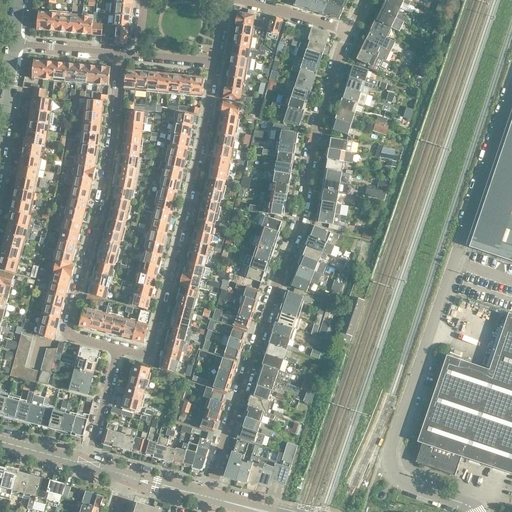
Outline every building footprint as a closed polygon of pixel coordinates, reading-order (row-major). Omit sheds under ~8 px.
[(329,2),(324,0),(295,0),(294,6),(323,14),(329,2)] [(324,0),(329,2),(343,9),(347,0),(324,0)] [(382,7),(380,10),(406,23),(408,19),(398,14),(401,8),(384,0),(384,1),(383,2),(381,5),(382,7)] [(384,0),(401,8),(404,3),(410,6),(412,2),(408,0),(384,0)] [(109,13),(114,14),(132,16),(133,5),(115,3),(110,2),(110,8),(109,13)] [(329,2),(323,14),(339,19),(343,9),(329,2)] [(441,14),(445,5),(439,3),(435,12),(441,14)] [(238,23),(238,24),(255,27),(255,26),(253,26),(255,20),(263,22),(261,29),(264,29),(268,30),(272,17),(248,10),(248,14),(238,12),(236,23),(238,23)] [(376,19),(375,20),(392,28),(394,23),(404,27),(406,23),(380,10),(378,15),(377,15),(375,18),(376,19)] [(44,12),(39,12),(38,22),(34,22),(34,28),(37,29),(48,30),(50,13),(50,12),(44,12)] [(50,13),(48,30),(59,31),(61,13),(57,13),(50,13)] [(61,13),(59,31),(70,33),(72,14),(61,13)] [(431,21),(438,24),(442,16),(434,13),(431,21)] [(72,14),(70,33),(81,34),(83,16),(82,16),(72,14)] [(132,16),(114,14),(113,26),(117,26),(131,27),(132,16)] [(83,16),(81,34),(92,35),(93,23),(94,17),(89,16),(89,17),(83,16)] [(267,33),(266,38),(277,41),(278,36),(279,36),(283,20),(272,17),(268,30),(267,33)] [(373,26),(371,30),(387,38),(392,28),(375,20),(375,21),(374,21),(372,24),(373,26)] [(93,23),(92,35),(102,36),(103,24),(98,24),(93,23)] [(238,24),(236,35),(253,38),(255,27),(238,24)] [(117,26),(115,42),(115,43),(127,44),(128,33),(130,33),(131,27),(117,26)] [(308,27),(305,34),(303,33),(302,38),(310,41),(325,46),(330,33),(308,27)] [(365,39),(366,39),(391,51),(396,42),(387,38),(371,30),(369,34),(368,34),(366,37),(367,38),(365,39)] [(236,35),(234,45),(251,48),(253,38),(236,35)] [(363,46),(362,49),(378,57),(383,60),(387,61),(391,51),(366,39),(366,40),(364,41),(363,44),(363,46)] [(291,46),(298,48),(299,48),(322,55),(325,46),(310,41),(308,46),(300,43),(293,40),(291,45),(291,46)] [(428,57),(432,47),(422,43),(418,52),(428,57)] [(279,44),(277,52),(282,53),(284,54),(285,50),(282,50),(283,45),(279,44)] [(234,45),(232,56),(255,60),(258,61),(258,55),(265,54),(266,50),(261,50),(255,49),(251,48),(234,45)] [(322,55),(299,48),(296,58),(319,65),(322,55)] [(362,49),(361,50),(360,51),(358,53),(359,55),(357,59),(362,62),(360,66),(377,72),(383,60),(378,57),(362,49)] [(417,55),(415,60),(420,63),(423,57),(417,55)] [(253,70),(255,60),(232,56),(231,67),(253,70)] [(296,58),(295,62),(293,67),(316,74),(319,65),(296,58)] [(32,78),(33,78),(35,78),(35,79),(43,80),(45,61),(34,60),(32,78)] [(45,61),(43,80),(54,81),(56,62),(45,61)] [(56,62),(54,81),(65,82),(66,63),(56,62)] [(66,63),(65,82),(75,83),(77,64),(66,63)] [(77,64),(75,83),(86,84),(88,66),(77,64)] [(88,66),(86,84),(97,85),(99,67),(88,66)] [(352,66),(349,77),(365,82),(369,84),(377,86),(378,82),(367,78),(368,72),(352,66)] [(99,67),(97,85),(105,86),(105,85),(109,86),(110,68),(99,67)] [(231,67),(229,78),(246,81),(247,75),(250,76),(251,74),(257,76),(258,71),(253,70),(231,67)] [(316,74),(293,67),(292,71),(299,73),(297,79),(313,84),(316,74)] [(126,70),(125,88),(127,88),(127,89),(131,89),(131,93),(135,93),(136,90),(138,71),(126,70)] [(138,71),(136,90),(147,91),(149,72),(148,72),(147,71),(143,70),(142,72),(138,71)] [(272,71),(270,79),(276,81),(278,73),(276,72),(272,71)] [(149,72),(147,91),(158,92),(160,74),(159,73),(158,72),(155,72),(153,73),(149,72)] [(160,74),(158,92),(169,93),(171,75),(170,75),(169,73),(166,73),(165,74),(160,74)] [(171,75),(169,93),(180,94),(182,76),(181,76),(180,74),(177,74),(175,75),(171,75)] [(182,76),(180,94),(191,95),(193,77),(192,77),(192,75),(188,75),(187,76),(182,76)] [(193,77),(191,95),(197,96),(197,95),(203,96),(204,78),(193,77)] [(349,77),(346,88),(368,95),(370,88),(373,89),(375,85),(369,84),(365,82),(349,77)] [(227,88),(242,91),(244,91),(246,81),(229,78),(227,88)] [(282,85),(286,86),(310,93),(313,84),(297,79),(296,84),(284,80),(282,85)] [(269,81),(267,89),(271,91),(272,85),(275,86),(276,83),(273,82),(269,81)] [(310,93),(286,86),(285,90),(293,92),(291,98),(307,103),(310,93)] [(35,88),(34,96),(46,97),(46,92),(47,90),(39,89),(35,88)] [(227,89),(225,88),(223,99),(241,102),(249,103),(250,99),(241,97),(242,91),(227,88),(227,89)] [(346,88),(342,98),(364,105),(368,95),(346,88)] [(392,102),(394,96),(396,93),(389,90),(386,100),(392,102)] [(33,98),(31,110),(55,114),(58,114),(59,110),(53,110),(54,109),(51,108),(52,104),(51,104),(51,101),(33,98)] [(276,99),(275,104),(304,112),(307,103),(291,98),(290,103),(276,99)] [(342,98),(339,109),(355,114),(362,116),(366,106),(364,105),(342,98)] [(85,99),(84,111),(102,113),(102,112),(103,112),(104,106),(102,106),(103,101),(95,100),(85,99)] [(224,102),(222,113),(239,116),(241,104),(227,101),(227,102),(224,102)] [(275,104),(272,103),(271,108),(287,112),(283,123),(284,123),(299,126),(301,121),(301,122),(304,112),(275,104)] [(190,107),(189,112),(199,114),(200,109),(190,106),(190,107)] [(335,119),(356,126),(358,122),(353,121),(355,114),(339,109),(336,119),(335,119)] [(31,110),(30,121),(49,125),(54,125),(55,114),(31,110)] [(84,111),(83,122),(101,124),(101,123),(102,123),(103,117),(101,117),(102,113),(84,111)] [(125,116),(125,122),(144,124),(144,116),(144,113),(127,111),(127,116),(125,116)] [(177,112),(174,123),(192,127),(193,122),(194,122),(195,117),(194,117),(194,116),(177,112)] [(220,118),(219,123),(237,126),(239,116),(222,113),(221,118),(220,118)] [(335,119),(332,130),(348,135),(349,132),(350,132),(351,129),(355,130),(356,126),(335,119)] [(389,125),(386,124),(377,121),(376,120),(373,131),(383,134),(386,135),(389,125)] [(30,121),(28,133),(56,138),(56,133),(48,131),(49,125),(30,121)] [(83,122),(82,133),(99,135),(99,134),(101,134),(101,128),(100,128),(101,124),(83,122)] [(144,124),(125,122),(124,128),(126,128),(125,133),(142,135),(143,129),(144,124)] [(511,122),(493,178),(511,184),(511,122)] [(174,123),(172,134),(191,138),(192,132),(191,132),(192,127),(174,123)] [(219,130),(218,134),(235,137),(237,126),(219,123),(218,130),(219,130)] [(292,128),(274,124),(273,130),(276,130),(275,135),(281,137),(280,142),(296,145),(298,134),(292,133),(292,128)] [(24,143),(25,144),(43,147),(45,148),(46,141),(55,142),(56,138),(28,133),(27,138),(26,137),(25,138),(24,143)] [(82,133),(80,144),(98,147),(98,140),(100,140),(100,135),(99,135),(82,133)] [(123,137),(122,143),(141,146),(142,135),(125,133),(125,138),(123,137)] [(172,134),(170,144),(187,148),(188,144),(190,144),(191,138),(172,134)] [(215,140),(214,144),(233,148),(234,142),(235,137),(218,134),(217,140),(215,140)] [(329,147),(329,148),(346,151),(351,152),(352,142),(348,141),(331,138),(330,143),(329,144),(329,147)] [(274,141),(272,151),(294,155),(296,145),(280,142),(274,141)] [(123,149),(122,155),(139,158),(141,146),(122,143),(122,149),(123,149)] [(25,144),(22,155),(41,159),(43,159),(45,158),(46,154),(44,152),(45,148),(43,147),(25,144)] [(80,147),(78,154),(97,158),(98,152),(97,151),(98,147),(80,144),(80,147)] [(170,144),(168,155),(186,160),(188,154),(186,154),(187,148),(170,144)] [(215,151),(214,156),(231,159),(233,148),(214,144),(213,151),(215,151)] [(375,157),(380,158),(384,147),(379,145),(375,157)] [(401,150),(385,147),(383,158),(397,161),(401,150)] [(328,159),(327,159),(344,162),(345,156),(358,159),(359,154),(346,151),(329,148),(329,153),(327,154),(327,157),(328,159)] [(272,151),(266,150),(263,149),(262,154),(274,157),(278,157),(277,162),(293,165),(294,155),(272,151)] [(78,154),(77,166),(95,169),(96,168),(94,168),(95,163),(96,163),(97,158),(78,154)] [(22,155),(20,166),(38,170),(41,159),(22,155)] [(120,159),(119,166),(137,169),(139,158),(122,155),(122,160),(120,159)] [(168,155),(166,166),(183,170),(184,165),(185,165),(186,160),(168,155)] [(211,161),(210,166),(228,170),(231,159),(214,156),(212,161),(211,161)] [(327,166),(326,169),(343,172),(344,162),(327,159),(327,160),(328,160),(328,161),(327,161),(326,165),(327,166)] [(267,165),(266,171),(291,175),(293,165),(277,162),(268,161),(267,165)] [(20,166),(18,178),(36,182),(38,170),(20,166)] [(75,174),(75,176),(94,181),(95,169),(77,166),(75,174)] [(119,171),(118,177),(136,180),(137,169),(119,166),(118,171),(119,171)] [(166,166),(163,177),(182,182),(183,176),(181,176),(183,170),(166,166)] [(210,173),(209,177),(226,182),(228,170),(210,166),(209,172),(210,173)] [(266,171),(258,169),(258,174),(264,175),(263,176),(274,177),(273,183),(289,185),(291,175),(266,171)] [(324,174),(323,180),(341,183),(343,172),(326,169),(326,174),(324,174)] [(75,176),(72,187),(91,192),(92,185),(91,185),(92,181),(94,181),(75,176)] [(116,181),(115,187),(133,191),(135,181),(136,180),(118,177),(117,181),(116,181)] [(163,177),(160,188),(178,192),(179,187),(180,188),(182,182),(163,177)] [(206,182),(205,188),(223,193),(226,182),(209,177),(208,182),(206,182)] [(18,178),(16,189),(34,193),(36,182),(18,178)] [(251,179),(243,178),(242,188),(247,189),(249,190),(251,179)] [(511,184),(493,178),(470,247),(511,261),(511,184)] [(323,186),(323,190),(339,193),(341,183),(323,180),(322,185),(323,186)] [(389,183),(383,181),(381,189),(387,190),(389,183)] [(262,186),(261,191),(267,192),(287,195),(289,185),(273,183),(273,188),(262,186)] [(72,187),(70,198),(87,202),(88,197),(90,197),(91,192),(72,187)] [(115,193),(114,198),(131,203),(132,197),(133,191),(115,187),(114,193),(115,193)] [(387,190),(377,188),(367,187),(364,197),(384,201),(385,198),(387,190)] [(160,188),(158,198),(176,203),(178,197),(176,197),(178,192),(160,188)] [(205,193),(204,199),(221,203),(223,193),(205,188),(204,193),(205,193)] [(16,189),(14,201),(32,204),(34,193),(16,189)] [(321,200),(321,201),(338,203),(339,193),(323,190),(322,195),(321,195),(320,200),(321,200)] [(267,192),(261,191),(260,191),(259,195),(266,196),(265,202),(286,206),(287,195),(267,192)] [(70,198),(67,208),(86,213),(88,207),(86,206),(87,202),(70,198)] [(111,202),(110,209),(128,214),(131,203),(114,198),(113,203),(111,202)] [(158,198),(155,209),(172,213),(174,208),(175,208),(176,203),(158,198)] [(201,203),(200,209),(218,214),(221,203),(204,199),(203,204),(201,203)] [(10,211),(29,215),(32,204),(14,201),(12,210),(10,211)] [(319,207),(318,211),(336,214),(338,203),(321,201),(320,201),(320,203),(319,203),(318,206),(319,207)] [(264,207),(250,205),(249,212),(259,214),(261,212),(284,216),(286,206),(265,202),(264,207)] [(67,208),(64,219),(82,223),(83,218),(84,218),(86,213),(67,208)] [(110,214),(109,220),(126,224),(127,219),(128,214),(110,209),(109,214),(110,214)] [(155,209),(152,220),(171,224),(172,219),(171,218),(172,213),(155,209)] [(200,215),(199,220),(215,224),(218,214),(200,209),(199,215),(200,215)] [(371,219),(379,221),(381,211),(373,209),(371,219)] [(11,218),(10,223),(28,228),(32,216),(29,215),(10,211),(9,217),(11,218)] [(317,217),(316,222),(333,225),(332,229),(341,231),(342,227),(339,226),(342,215),(336,214),(318,211),(318,213),(317,214),(317,216),(317,217)] [(256,225),(263,227),(280,232),(281,229),(280,227),(282,222),(266,216),(260,215),(256,225)] [(238,219),(233,218),(231,227),(236,228),(237,222),(241,223),(242,220),(238,219)] [(64,219),(62,229),(79,234),(79,233),(81,233),(82,228),(81,227),(82,223),(64,219)] [(106,224),(104,230),(123,235),(126,224),(109,220),(107,224),(106,224)] [(152,220),(150,230),(167,234),(168,230),(170,230),(171,224),(152,220)] [(196,225),(195,231),(213,235),(215,224),(199,220),(197,225),(196,225)] [(10,223),(7,234),(25,239),(31,241),(34,229),(28,228),(10,223)] [(310,233),(311,235),(311,236),(327,243),(327,242),(331,244),(333,237),(338,239),(339,235),(334,234),(331,232),(330,232),(315,226),(313,230),(311,231),(310,233)] [(263,227),(259,237),(277,242),(279,242),(280,238),(279,237),(280,232),(263,227)] [(62,229),(59,240),(76,245),(77,240),(79,241),(80,235),(79,235),(79,234),(62,229)] [(362,237),(371,239),(373,231),(365,229),(362,237)] [(104,236),(103,240),(120,245),(123,235),(104,230),(103,236),(104,236)] [(150,230),(147,241),(166,246),(167,240),(166,239),(167,234),(150,230)] [(195,236),(193,242),(210,246),(213,235),(195,231),(193,236),(195,236)] [(7,234),(4,245),(22,250),(25,241),(25,239),(7,234)] [(253,235),(250,245),(273,253),(275,248),(277,248),(278,245),(277,243),(277,242),(259,237),(253,235)] [(327,243),(311,236),(310,237),(309,237),(307,242),(308,242),(307,246),(327,254),(329,249),(325,248),(327,243)] [(235,240),(229,238),(225,248),(231,250),(235,240)] [(59,240),(56,250),(75,255),(76,250),(75,249),(76,245),(59,240)] [(101,246),(99,251),(117,256),(120,245),(103,240),(102,246),(101,246)] [(147,241),(145,252),(162,256),(163,251),(164,251),(166,246),(147,241)] [(208,256),(213,258),(216,247),(210,246),(193,242),(192,246),(191,246),(189,252),(208,256)] [(4,245),(1,256),(19,261),(22,250),(4,245)] [(273,253),(250,245),(248,249),(252,251),(254,252),(253,257),(270,263),(270,262),(272,262),(273,258),(272,257),(273,253)] [(327,254),(307,246),(305,251),(304,251),(302,255),(319,262),(321,257),(326,259),(328,254),(327,254)] [(56,262),(57,262),(71,266),(72,261),(73,261),(75,255),(56,250),(53,262),(56,262)] [(99,257),(98,262),(114,267),(117,256),(99,251),(98,257),(99,257)] [(145,252),(142,263),(160,267),(162,261),(160,261),(162,256),(145,252)] [(189,257),(188,263),(205,268),(208,256),(189,252),(188,257),(189,257)] [(299,265),(315,272),(324,275),(325,272),(317,268),(319,262),(302,255),(300,260),(301,261),(299,265)] [(1,256),(0,259),(0,268),(16,273),(19,261),(1,256)] [(241,264),(248,266),(267,273),(268,268),(270,268),(271,265),(270,264),(270,263),(253,257),(251,263),(243,260),(241,264)] [(54,271),(53,272),(70,277),(70,276),(72,276),(74,267),(71,266),(57,262),(54,271)] [(95,267),(94,272),(112,277),(114,267),(98,262),(96,267),(95,267)] [(142,263),(139,273),(156,278),(157,272),(159,273),(160,267),(142,263)] [(185,268),(184,273),(202,278),(209,280),(211,269),(205,268),(188,263),(186,268),(185,268)] [(295,274),(295,275),(311,281),(311,282),(315,283),(319,273),(315,272),(299,265),(297,269),(296,269),(294,273),(295,274)] [(244,277),(245,277),(246,277),(261,282),(262,282),(264,276),(266,276),(267,273),(248,266),(244,277)] [(0,270),(0,284),(11,287),(15,275),(0,270)] [(53,272),(50,283),(69,288),(71,281),(69,281),(70,277),(53,272)] [(92,283),(109,288),(114,289),(117,279),(112,277),(94,272),(92,278),(93,279),(92,283)] [(139,273),(136,283),(154,289),(156,282),(155,282),(156,278),(139,273)] [(180,283),(182,284),(199,288),(202,278),(184,273),(183,273),(180,283)] [(307,292),(311,282),(311,281),(295,275),(294,276),(293,276),(292,279),(292,281),(291,285),(306,292),(307,292)] [(235,283),(236,284),(242,285),(258,291),(261,282),(246,277),(245,277),(245,278),(241,276),(240,280),(236,279),(235,283)] [(357,277),(354,284),(360,286),(363,279),(357,277)] [(229,281),(223,279),(220,289),(222,290),(226,291),(229,281)] [(50,283),(48,293),(65,298),(66,292),(68,293),(69,288),(50,283)] [(89,293),(89,294),(103,298),(102,298),(106,299),(109,288),(92,283),(91,288),(89,288),(88,293),(89,293)] [(128,292),(133,294),(150,299),(152,294),(153,294),(154,289),(136,283),(134,290),(123,287),(122,291),(128,292)] [(0,296),(8,299),(11,287),(0,284),(0,296)] [(180,288),(179,294),(197,299),(199,288),(182,284),(181,289),(180,288)] [(236,284),(235,288),(245,292),(244,296),(258,301),(257,301),(261,291),(258,291),(242,285),(236,284)] [(228,291),(226,291),(222,290),(219,299),(225,301),(228,291)] [(287,290),(284,301),(302,307),(304,302),(313,305),(314,300),(306,297),(287,290)] [(334,301),(337,292),(331,290),(328,299),(334,301)] [(48,293),(45,304),(63,309),(65,303),(63,302),(65,298),(48,293)] [(150,299),(133,294),(130,306),(134,307),(134,306),(148,310),(148,309),(149,309),(150,304),(149,303),(150,299)] [(197,299),(179,294),(177,300),(178,300),(177,305),(194,309),(197,299)] [(87,296),(86,301),(97,305),(98,299),(92,296),(88,295),(87,296)] [(0,308),(5,310),(8,299),(0,296),(0,308)] [(236,300),(234,304),(255,310),(258,301),(244,296),(242,302),(236,300)] [(353,298),(347,315),(358,318),(364,301),(353,298)] [(16,301),(12,300),(11,303),(15,304),(14,308),(18,309),(19,305),(26,307),(26,304),(16,301)] [(284,301),(280,312),(299,318),(302,307),(284,301)] [(45,304),(42,314),(59,319),(61,313),(62,314),(63,309),(45,304)] [(255,310),(234,304),(233,309),(239,311),(237,315),(252,320),(255,310)] [(194,309),(177,305),(176,310),(175,310),(173,315),(191,320),(194,309)] [(327,309),(322,323),(318,337),(321,338),(325,339),(329,325),(334,311),(335,308),(328,305),(327,309)] [(88,309),(85,308),(80,326),(91,329),(96,310),(89,308),(88,309)] [(223,311),(216,309),(213,319),(220,321),(223,311)] [(96,310),(91,329),(96,330),(102,331),(106,313),(96,310)] [(141,310),(138,321),(132,340),(144,343),(149,325),(152,313),(141,310)] [(280,312),(276,323),(295,329),(299,318),(280,312)] [(106,313),(102,331),(107,333),(112,334),(117,316),(106,313)] [(318,313),(314,323),(319,325),(323,314),(318,313)] [(418,442),(423,443),(416,462),(455,475),(462,456),(511,473),(511,313),(509,313),(490,370),(447,356),(418,442)] [(42,314),(39,325),(58,330),(59,323),(58,323),(59,319),(42,314)] [(173,322),(172,326),(188,330),(191,320),(173,315),(172,321),(173,322)] [(226,317),(224,322),(248,330),(251,320),(252,320),(237,315),(236,321),(226,317)] [(347,315),(342,332),(339,337),(350,341),(352,335),(353,335),(358,318),(347,315)] [(117,316),(112,334),(118,336),(118,335),(123,337),(128,319),(117,316)] [(128,319),(123,337),(128,338),(128,339),(132,340),(138,321),(128,319)] [(215,321),(210,320),(207,330),(209,330),(212,331),(215,321)] [(276,323),(273,333),(289,339),(291,340),(294,341),(297,330),(295,329),(276,323)] [(24,327),(18,325),(15,333),(22,335),(23,332),(24,327)] [(39,325),(36,335),(54,340),(55,336),(56,336),(58,330),(39,325)] [(194,332),(188,330),(172,326),(170,331),(169,331),(168,336),(191,342),(194,332)] [(226,331),(224,335),(244,341),(247,332),(234,327),(232,333),(226,331)] [(23,332),(22,335),(21,338),(32,341),(34,335),(23,332)] [(272,339),(270,343),(287,350),(297,353),(298,349),(289,346),(291,340),(289,339),(273,333),(274,333),(273,334),(272,335),(271,337),(272,339)] [(221,344),(227,346),(242,351),(245,341),(244,341),(224,335),(221,344)] [(188,353),(191,342),(168,336),(166,342),(167,342),(166,347),(183,351),(188,353)] [(21,338),(19,345),(30,348),(32,341),(21,338)] [(323,351),(327,340),(321,338),(317,349),(323,351)] [(6,348),(16,350),(18,342),(8,339),(6,348)] [(203,349),(207,351),(211,341),(206,340),(203,349)] [(58,348),(57,352),(62,354),(65,343),(60,342),(58,345),(57,348),(58,348)] [(268,349),(267,354),(284,360),(287,361),(288,361),(296,364),(297,360),(289,357),(285,356),(287,350),(270,343),(270,345),(269,345),(268,348),(268,349)] [(19,345),(17,351),(29,354),(30,348),(19,345)] [(216,348),(215,353),(218,354),(238,361),(241,351),(242,351),(227,346),(225,352),(216,348)] [(80,351),(78,358),(98,363),(100,352),(81,347),(80,351)] [(164,352),(162,357),(180,362),(183,351),(166,347),(165,352),(164,352)] [(45,354),(55,357),(57,352),(58,348),(57,348),(48,349),(47,348),(45,354)] [(312,349),(309,357),(319,360),(321,353),(312,349)] [(4,360),(12,362),(15,353),(7,351),(4,360)] [(17,351),(15,358),(27,361),(29,354),(17,351)] [(45,354),(44,359),(54,362),(55,357),(45,354)] [(263,364),(285,372),(288,361),(284,360),(267,354),(267,355),(266,355),(265,358),(265,359),(264,364),(263,364)] [(162,363),(160,368),(173,372),(177,373),(180,362),(162,357),(161,363),(162,363)] [(15,358),(14,364),(25,367),(27,361),(15,358)] [(78,358),(75,368),(94,373),(95,369),(96,368),(98,363),(78,358)] [(222,364),(215,361),(214,366),(234,372),(237,363),(223,358),(222,364)] [(44,359),(42,365),(53,367),(54,362),(44,359)] [(25,367),(14,364),(10,376),(22,379),(25,367)] [(131,369),(130,375),(148,380),(150,372),(151,369),(134,364),(133,370),(131,369)] [(263,364),(259,374),(277,381),(279,375),(289,378),(290,374),(285,372),(263,364)] [(42,365),(41,370),(51,373),(53,367),(42,365)] [(234,372),(214,366),(212,370),(219,372),(217,377),(232,382),(235,372),(234,372)] [(25,367),(22,379),(27,380),(30,369),(25,367)] [(75,368),(72,379),(91,384),(91,383),(93,382),(93,379),(92,378),(94,373),(75,368)] [(315,382),(318,372),(308,368),(305,378),(315,382)] [(30,369),(27,380),(32,382),(35,370),(30,369)] [(35,370),(32,382),(38,383),(41,371),(35,370)] [(41,370),(38,382),(48,384),(51,373),(41,370)] [(257,384),(257,385),(273,391),(277,393),(283,395),(286,396),(288,391),(278,388),(275,387),(277,381),(259,374),(256,384),(257,384)] [(129,381),(128,385),(145,390),(148,380),(130,375),(128,381),(129,381)] [(209,380),(194,376),(192,380),(207,385),(208,385),(228,392),(231,382),(232,382),(217,377),(211,375),(209,380)] [(72,379),(69,390),(88,394),(88,393),(90,393),(91,389),(89,389),(91,384),(72,379)] [(125,390),(124,396),(143,401),(145,390),(128,385),(127,391),(125,390)] [(254,394),(253,395),(270,401),(269,401),(271,395),(272,395),(273,391),(257,385),(255,389),(255,390),(253,393),(254,394)] [(207,387),(206,390),(204,397),(210,399),(210,398),(224,403),(227,394),(207,387)] [(0,391),(0,415),(4,416),(9,398),(10,394),(0,391)] [(305,396),(304,401),(310,403),(311,398),(313,393),(307,391),(305,396)] [(20,401),(15,419),(16,421),(20,422),(21,421),(27,422),(31,404),(34,393),(30,392),(27,403),(20,401)] [(249,406),(265,412),(266,412),(268,413),(269,410),(272,411),(275,403),(270,401),(253,395),(253,396),(252,397),(251,400),(251,401),(250,406),(249,406)] [(124,402),(122,407),(137,411),(140,412),(143,401),(124,396),(122,401),(124,402)] [(9,398),(4,416),(8,417),(9,419),(13,420),(14,419),(15,419),(20,401),(9,398)] [(171,408),(177,410),(179,400),(174,398),(171,408)] [(202,402),(201,406),(221,413),(224,404),(224,403),(210,398),(210,399),(208,404),(202,402)] [(61,412),(54,410),(49,428),(50,428),(50,430),(54,431),(55,430),(60,431),(65,413),(66,410),(68,404),(68,402),(63,401),(61,408),(62,408),(61,412)] [(191,403),(184,401),(181,411),(186,412),(188,413),(191,403)] [(43,407),(31,404),(27,422),(28,424),(31,425),(33,424),(38,425),(43,407)] [(201,406),(199,411),(205,413),(204,417),(218,422),(221,413),(201,406)] [(249,406),(246,416),(262,421),(267,423),(269,419),(269,418),(276,421),(278,416),(273,415),(268,413),(266,412),(265,412),(249,406)] [(54,410),(43,407),(38,425),(42,426),(43,428),(46,429),(48,428),(49,428),(54,410)] [(77,416),(71,436),(83,439),(88,419),(90,415),(78,412),(77,416)] [(176,414),(167,412),(165,420),(173,422),(176,414)] [(71,436),(77,416),(69,414),(65,413),(60,431),(65,432),(66,434),(71,436)] [(152,418),(147,416),(142,415),(141,420),(146,421),(146,423),(150,424),(152,418)] [(246,416),(242,427),(258,432),(262,421),(246,416)] [(195,421),(194,426),(214,432),(217,423),(218,423),(218,422),(204,417),(202,423),(195,421)] [(108,423),(107,429),(103,443),(112,446),(113,446),(116,432),(118,425),(108,423)] [(293,432),(300,434),(303,425),(296,423),(293,432)] [(116,432),(113,446),(122,449),(128,428),(123,427),(121,433),(116,432)] [(242,427),(239,437),(249,440),(249,442),(251,443),(252,442),(255,443),(258,432),(242,427)] [(128,428),(122,449),(132,452),(136,437),(130,436),(132,429),(128,428)] [(196,452),(192,468),(200,470),(203,469),(209,450),(214,434),(202,431),(201,435),(198,445),(196,452)] [(136,437),(132,452),(132,451),(142,454),(147,433),(143,432),(141,439),(136,437)] [(149,434),(144,454),(153,457),(157,443),(152,442),(154,435),(149,434)] [(157,443),(153,457),(153,458),(163,460),(168,439),(159,437),(157,443)] [(168,439),(163,460),(173,463),(177,448),(172,447),(173,440),(168,439)] [(238,440),(234,452),(227,474),(228,475),(229,476),(228,478),(237,480),(242,464),(243,462),(245,455),(249,444),(238,440)] [(187,450),(183,465),(192,468),(196,452),(198,445),(189,442),(188,444),(187,450)] [(177,448),(173,463),(173,462),(183,465),(187,450),(188,444),(184,443),(182,449),(177,448)] [(275,470),(271,481),(285,485),(297,446),(288,443),(287,443),(280,465),(276,464),(274,469),(275,470)] [(242,464),(237,480),(245,482),(245,481),(248,482),(252,467),(253,465),(254,463),(254,461),(257,453),(259,446),(255,445),(253,452),(250,461),(248,461),(248,463),(243,462),(242,464)] [(257,453),(248,482),(256,484),(256,483),(258,484),(264,464),(267,456),(257,453)] [(264,464),(258,484),(269,487),(271,481),(275,470),(274,469),(273,469),(268,467),(269,465),(264,464)] [(0,490),(0,491),(11,495),(17,473),(12,472),(13,471),(7,469),(7,470),(5,470),(0,490)] [(17,473),(11,495),(23,498),(29,476),(24,474),(23,473),(19,472),(18,473),(17,473)] [(29,476),(23,498),(30,500),(29,505),(27,511),(31,511),(33,507),(35,501),(40,479),(35,478),(35,476),(31,475),(29,476)] [(35,501),(46,504),(52,482),(47,481),(47,480),(42,478),(41,479),(40,479),(35,501)] [(52,482),(46,504),(58,507),(59,503),(60,503),(62,496),(65,485),(59,484),(58,482),(55,481),(53,483),(52,482)] [(65,485),(62,496),(67,498),(71,499),(74,492),(70,491),(71,487),(65,485)] [(77,501),(82,503),(100,508),(102,507),(103,503),(102,502),(104,497),(81,490),(77,501)] [(82,503),(79,511),(98,511),(100,508),(82,503)]
